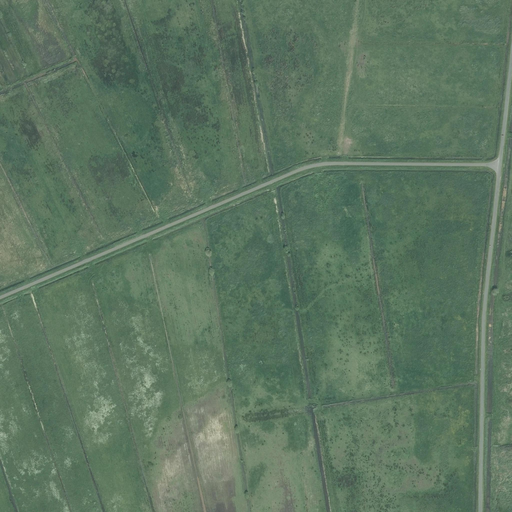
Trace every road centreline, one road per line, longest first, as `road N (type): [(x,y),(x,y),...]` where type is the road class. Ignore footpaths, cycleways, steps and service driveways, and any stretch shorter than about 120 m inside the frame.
road 1 (unclassified): [(0,297),(306,168),(499,165)]
road 2 (unclassified): [(479,511),(481,343),(499,165)]
